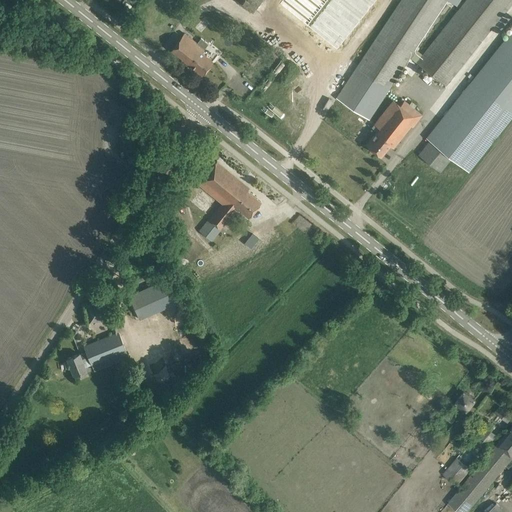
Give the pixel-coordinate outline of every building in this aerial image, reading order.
[(264,3),(261,1),(261,0),(235,0),(253,12),(257,6),(260,8),(264,3)] [(282,0),(280,4),(337,50),(376,0),(282,0)] [(400,0),(336,98),(368,119),(409,57),(415,61),(411,66),(417,70),(420,65),(445,85),(511,0),(466,0),(422,55),(414,49),(445,0),(449,0),(457,5),(459,0),(400,0)] [(470,57),(476,63),(503,29),(497,23),(470,57)] [(511,29),(437,123),(426,137),(429,140),(451,158),(468,171),(511,115),(511,29)] [(177,42),(171,50),(202,74),(212,61),(201,52),(208,44),(201,38),(197,43),(184,33),(177,42)] [(259,39),(256,42),(256,46),(259,49),(264,43),(259,39)] [(377,131),(366,145),(380,156),(389,144),(393,147),(410,125),(412,126),(421,114),(413,108),(416,105),(411,101),(409,104),(404,100),(400,105),(393,100),(372,127),(377,131)] [(127,159),(134,164),(141,152),(134,148),(127,159)] [(223,203),(209,219),(220,228),(232,213),(230,212),(235,205),(248,216),(260,201),(247,190),(249,188),(216,161),(211,167),(209,166),(197,181),(223,203)] [(167,203),(148,225),(191,261),(202,248),(177,227),(184,218),(167,203)] [(221,229),(220,228),(209,219),(208,219),(199,230),(211,241),(221,229)] [(259,238),(252,233),(244,243),(251,248),(259,238)] [(170,276),(152,284),(163,308),(178,301),(181,300),(178,292),(170,276)] [(107,303),(86,305),(88,322),(109,319),(108,311),(107,308),(107,303)] [(145,315),(146,332),(177,330),(176,314),(145,315)] [(126,350),(122,341),(119,332),(83,346),(86,352),(80,355),(79,353),(67,358),(73,375),(86,369),(83,361),(88,359),(91,364),(126,350)] [(464,391),(456,402),(458,404),(467,411),(476,399),(475,398),(465,390),(464,391)] [(501,404),(495,411),(509,423),(510,421),(511,423),(511,425),(448,503),(458,511),(465,511),(505,465),(510,469),(511,465),(511,458),(511,456),(511,412),(504,406),(501,404)] [(484,424),(472,439),(486,450),(498,436),(484,424)] [(456,457),(443,474),(457,485),(470,469),(456,457)] [(503,511),(496,503),(486,511),(503,511)]
